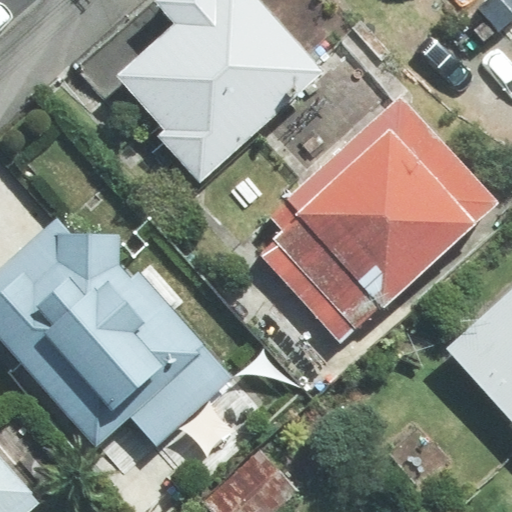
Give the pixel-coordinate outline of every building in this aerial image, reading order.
[(319,72),(252,0),(154,0),(153,1),(171,21),(108,78),(201,179),(319,72)] [(498,207),(397,96),(286,196),(258,257),(341,348),(498,207)] [(71,232),(57,217),(0,270),(0,345),(97,450),(130,419),(158,449),(237,376),(137,270),(129,276),(122,263),(120,228),(71,232)] [(511,287),(443,350),(511,426),(511,287)] [(285,511),(305,494),(264,452),(202,510),(204,511),(285,511)] [(0,511),(38,511),(45,506),(0,456),(0,511)]
